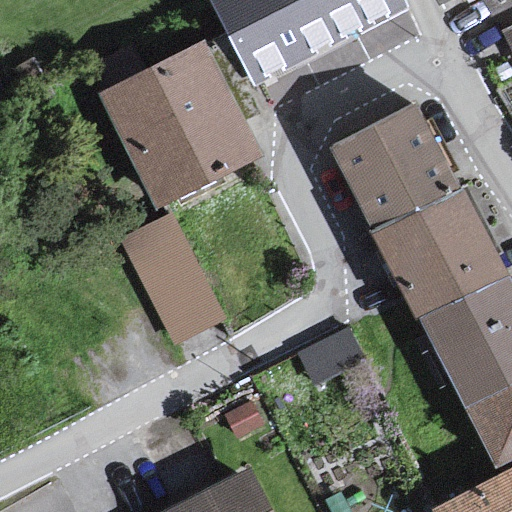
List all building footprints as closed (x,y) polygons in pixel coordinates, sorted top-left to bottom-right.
[(215,0),(230,28),(253,74),(401,0),(215,0)] [(511,0),(437,0),(459,40),(511,14),(511,0)] [(230,28),(108,89),(163,197),(253,152),(237,121),(258,111),(242,79),(253,74),(230,28)] [(511,511),(511,265),(422,100),(323,154),(502,481),(447,511),(511,511)] [(174,215),(128,238),(176,335),(223,312),(174,215)] [(269,511),(251,476),(179,511),(269,511)]
